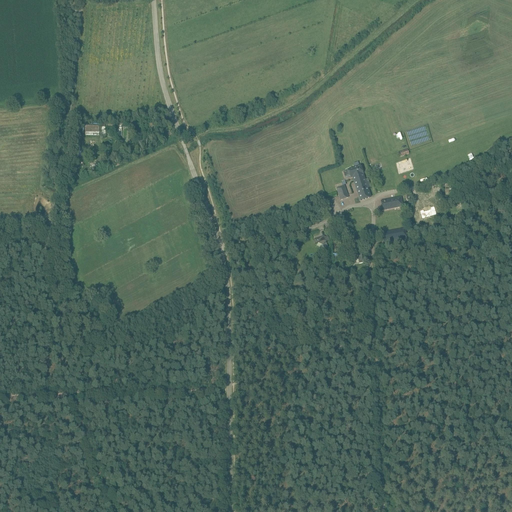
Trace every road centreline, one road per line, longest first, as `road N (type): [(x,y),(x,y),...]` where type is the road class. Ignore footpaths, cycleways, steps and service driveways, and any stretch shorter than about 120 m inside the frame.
road 1 (unclassified): [(230,511),(228,297),(219,248)]
road 2 (unclassified): [(219,248),(166,97),(153,0)]
road 3 (unknown): [(369,203),(511,146)]
road 4 (unclassified): [(219,248),(292,233),(349,206)]
